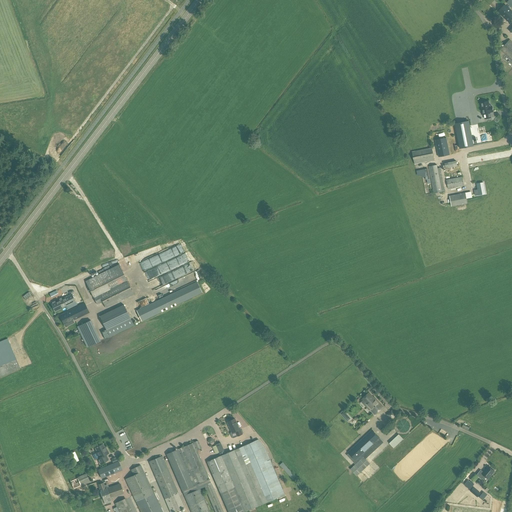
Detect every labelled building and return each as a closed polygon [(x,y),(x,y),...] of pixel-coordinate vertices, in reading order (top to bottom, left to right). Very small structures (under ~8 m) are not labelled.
[(498,12),(509,23),(511,19),(511,11),(505,5),(498,12)] [(501,49),(511,59),(511,41),(510,40),(501,49)] [(492,106),(490,106),(489,106),(488,101),(481,103),(483,114),(484,114),(485,119),(491,118),(490,113),(493,112),(492,106)] [(474,146),(469,121),(455,124),(460,148),(474,146)] [(453,152),(458,151),(454,136),(449,137),(453,152)] [(435,140),(439,157),(450,155),(446,138),(435,140)] [(412,152),(415,165),(435,160),(432,148),(412,152)] [(442,192),(442,191),(445,191),(441,168),(438,168),(437,165),(429,166),(434,193),(442,192)] [(447,180),(448,189),(464,186),(462,177),(447,180)] [(485,194),(483,183),(477,184),(478,191),(475,191),(475,195),(485,194)] [(452,207),(468,204),(465,193),(450,196),(452,207)] [(141,268),(165,258),(166,259),(181,253),(178,245),(138,261),(141,268)] [(103,302),(106,308),(134,294),(119,264),(85,281),(97,305),(103,302)] [(169,272),(148,280),(151,286),(172,278),(169,272)] [(164,284),(166,290),(192,279),(190,273),(164,284)] [(197,282),(136,310),(142,321),(202,293),(197,282)] [(55,312),(75,301),(72,294),(55,302),(53,303),(53,304),(52,304),(55,312)] [(74,323),(73,321),(89,313),(84,303),(60,315),(65,327),(74,323)] [(99,316),(109,337),(134,325),(124,304),(99,316)] [(91,320),(78,326),(88,347),(100,341),(91,320)] [(0,377),(20,369),(7,338),(0,341),(0,377)] [(374,398),(369,393),(362,399),(367,404),(366,405),(375,414),(383,407),(374,398)] [(232,433),(231,433),(233,438),(242,434),(240,428),(238,428),(234,419),(227,422),(232,433)] [(380,438),(372,430),(366,435),(367,436),(349,452),(348,452),(358,462),(350,469),(357,476),(370,464),(365,459),(383,442),(379,438),(380,438)] [(206,432),(202,433),(204,439),(207,438),(208,443),(212,442),(211,435),(207,436),(206,432)] [(397,434),(387,443),(392,448),(402,440),(397,434)] [(207,462),(228,511),(243,511),(285,495),(265,447),(258,439),(207,462)] [(215,511),(223,511),(197,451),(202,449),(198,440),(166,454),(182,491),(190,511),(210,511),(200,488),(204,487),(215,511)] [(224,450),(220,442),(215,444),(216,445),(212,447),(215,454),(224,450)] [(100,445),(100,444),(96,446),(96,447),(95,448),(100,457),(99,458),(101,463),(108,459),(105,455),(108,453),(106,449),(106,450),(102,444),(100,445)] [(176,511),(182,509),(185,509),(162,456),(149,462),(170,511),(176,511)] [(99,469),(103,478),(122,470),(119,461),(113,463),(99,469)] [(281,462),(278,464),(282,469),(281,470),(286,478),(291,474),(281,462)] [(133,475),(125,479),(140,511),(162,511),(141,465),(131,469),(133,475)] [(488,479),(495,471),(488,465),(483,472),(480,470),(476,475),(481,479),(483,477),(485,476),(488,479)] [(80,486),(90,482),(87,474),(77,479),(80,486)] [(111,499),(110,498),(124,494),(120,484),(108,488),(107,485),(104,486),(103,483),(99,485),(104,501),(107,500),(108,503),(110,502),(110,500),(111,499)] [(480,494),(472,488),(470,491),(478,497),(480,494)] [(130,509),(119,511),(132,511),(126,498),(124,498),(126,498),(130,509)]
